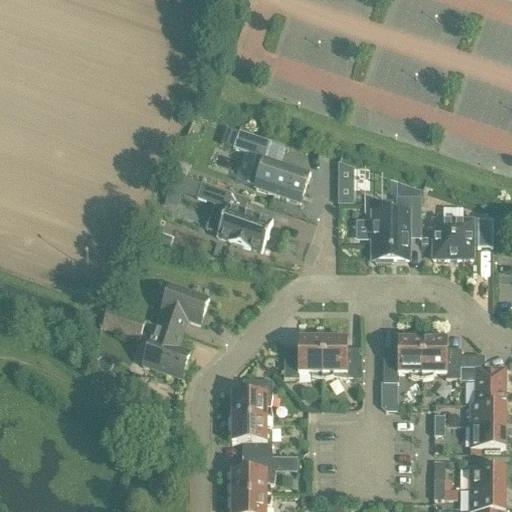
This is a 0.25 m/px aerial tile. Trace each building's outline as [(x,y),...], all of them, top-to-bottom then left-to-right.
[(228,130),(222,148),(234,152),(257,160),(247,186),(257,189),(256,192),(301,208),(311,177),(266,162),(271,145),(240,134),(228,130)] [(228,211),(218,240),(230,245),(230,246),(250,252),(263,256),(268,242),(268,243),(269,240),(269,239),(273,226),(244,216),(249,202),(203,187),(198,201),(228,211)] [(377,264),(377,267),(393,267),(393,264),(409,264),(409,234),(421,234),(421,202),(397,202),(397,216),(373,216),(373,225),(369,225),(369,243),(373,243),(373,264),(377,264)] [(434,223),(434,263),(448,263),(448,264),(450,264),(450,263),(458,263),(458,264),(459,264),(459,263),(474,263),(474,224),(434,223)] [(478,224),(478,252),(494,252),(494,224),(478,224)] [(171,289),(158,328),(181,336),(185,324),(200,330),(210,302),(171,289)] [(176,351),(181,336),(158,328),(141,323),(139,328),(156,334),(143,370),(182,384),(191,356),(176,351)] [(312,380),(322,384),(323,342),(298,342),(298,352),(284,352),(284,382),(299,382),(299,377),(312,377),(312,380)] [(323,342),(322,384),(334,381),(347,382),(361,382),(362,353),(348,353),(348,342),(323,342)] [(384,358),(384,388),(399,388),(399,378),(412,378),(412,381),(422,385),(423,385),(423,342),(398,342),(398,353),(398,358),(384,358)] [(423,342),(423,385),(434,381),(434,378),(447,378),(447,383),(461,383),(462,361),(462,359),(448,359),(448,354),(448,343),(423,342)] [(461,385),(477,386),(477,409),(471,409),(471,410),(506,410),(507,372),(485,372),(485,361),(462,361),(461,383),(461,385)] [(232,423),(273,423),(273,422),(272,415),(270,412),(271,408),(272,405),(272,401),(272,398),(272,385),(243,385),(243,399),(233,398),(232,423)] [(471,410),(471,431),(506,431),(506,410),(471,410)] [(434,419),(434,431),(444,431),(444,419),(434,419)] [(243,447),(242,461),(248,461),(273,461),(273,446),(267,446),(268,435),(270,434),(272,429),(273,423),(232,423),(232,447),(243,447)] [(434,431),(434,440),(444,440),(444,431),(434,431)] [(506,431),(471,431),(471,453),(485,453),(485,456),(502,456),(502,453),(506,453),(506,431)] [(232,475),(232,499),(272,499),(272,496),(271,490),(269,488),(274,488),(276,476),(273,476),(273,461),(248,461),(247,475),(242,475),(232,475)] [(471,472),(471,494),(506,495),(506,472),(501,472),(501,469),(485,469),(485,472),(471,472)] [(434,482),(434,494),(444,494),(444,482),(434,482)] [(434,494),(434,504),(444,504),(444,494),(434,494)] [(470,511),(505,511),(506,495),(471,494),(470,511)] [(266,511),(267,511),(269,511),(271,509),(272,505),(272,499),(232,499),(231,511),(266,511)]
